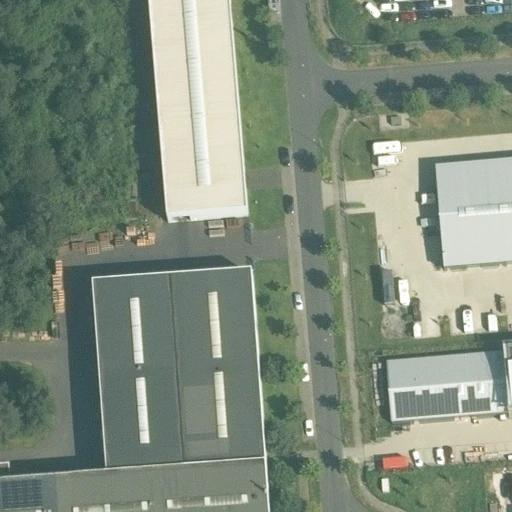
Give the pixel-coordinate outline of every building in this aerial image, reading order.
[(148,0),(165,223),(248,218),(231,0),(148,0)] [(511,166),(437,173),(446,274),(511,268),(511,166)] [(125,271),(125,283),(146,282),(145,270),(125,271)] [(253,279),(172,285),(186,477),(267,471),(253,279)] [(172,285),(94,290),(108,482),(186,477),(172,285)] [(386,367),(391,427),(511,416),(511,387),(509,356),(386,367)] [(7,469),(0,469),(0,490),(8,490),(7,469)] [(0,490),(0,511),(269,511),(267,471),(186,477),(108,482),(8,490),(0,490)]
